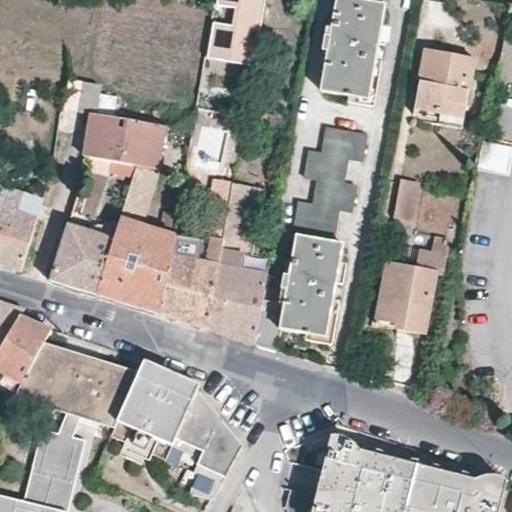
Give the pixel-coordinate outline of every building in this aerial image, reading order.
[(265,0),(217,0),(217,3),(234,5),(232,22),(212,19),(206,58),(255,65),(265,0)] [(386,7),(340,0),(338,0),(331,39),(325,38),(323,51),(329,52),(322,94),(370,101),(386,7)] [(460,117),(472,59),(449,54),(427,50),(416,109),(460,117)] [(65,112),(94,117),(99,90),(71,84),(65,112)] [(202,90),(169,84),(164,110),(161,128),(165,128),(194,133),(197,116),(202,90)] [(159,173),(165,128),(161,128),(94,117),(91,136),(87,158),(137,168),(159,173)] [(368,137),(329,130),(324,157),(311,154),(305,181),(318,184),(314,209),(301,206),(296,231),(336,239),(340,213),(352,215),(357,189),(345,186),(350,161),(363,164),(368,137)] [(511,167),(511,145),(483,140),(478,170),(511,176),(511,167)] [(157,181),(159,173),(137,168),(123,221),(144,227),(157,181)] [(165,233),(175,236),(186,178),(173,175),(159,173),(157,181),(172,184),(165,233)] [(417,185),(401,182),(394,216),(411,219),(417,185)] [(211,239),(224,241),(234,187),(213,183),(203,238),(211,239)] [(224,241),(223,254),(253,259),(265,193),(234,187),(224,241)] [(0,266),(21,274),(22,272),(46,204),(0,192),(0,266)] [(129,308),(161,317),(172,258),(175,236),(165,233),(144,227),(123,221),(116,241),(98,298),(129,308)] [(116,241),(68,226),(50,281),(50,284),(73,291),(98,298),(116,241)] [(266,350),(277,353),(281,332),(327,339),(342,266),(345,247),(299,238),(293,266),(291,278),(285,277),(283,289),(288,291),(283,314),(263,311),(256,347),(266,350)] [(181,324),(209,333),(223,254),(224,241),(211,239),(206,265),(172,258),(161,317),(181,324)] [(444,248),(425,244),(420,270),(434,273),(434,278),(439,279),(444,248)] [(235,341),(256,347),(263,311),(264,302),(271,262),(253,259),(223,254),(209,333),(235,341)] [(434,278),(434,273),(420,270),(388,264),(379,318),(399,322),(398,327),(410,329),(424,332),(434,278)] [(0,357),(21,319),(23,320),(26,312),(8,306),(0,303),(0,357)] [(0,357),(0,372),(22,387),(45,343),(51,331),(35,325),(23,320),(21,319),(0,357)] [(91,359),(45,343),(22,387),(0,426),(0,436),(9,441),(30,401),(114,431),(139,378),(139,377),(91,359)] [(145,365),(139,377),(139,378),(114,431),(111,439),(125,445),(122,452),(149,464),(151,458),(154,453),(159,455),(156,460),(165,464),(171,450),(172,451),(176,444),(184,447),(181,455),(199,463),(196,470),(206,474),(203,481),(210,485),(206,493),(190,491),(189,499),(213,503),(243,450),(233,438),(231,440),(227,435),(229,433),(211,412),(209,414),(205,410),(207,408),(197,395),(199,389),(172,376),(145,365)] [(0,495),(0,511),(66,511),(85,442),(42,431),(23,502),(0,495)] [(176,444),(172,451),(181,455),(184,447),(176,444)] [(499,511),(506,489),(461,478),(459,487),(446,484),(448,475),(389,459),(386,469),(373,466),(376,456),(331,445),(324,472),(319,490),(318,497),(313,511),(499,511)] [(382,458),(376,456),(373,466),(386,469),(389,459),(382,458)] [(206,474),(196,470),(193,477),(203,481),(206,474)] [(459,487),(461,478),(455,476),(448,475),(446,484),(459,487)]
